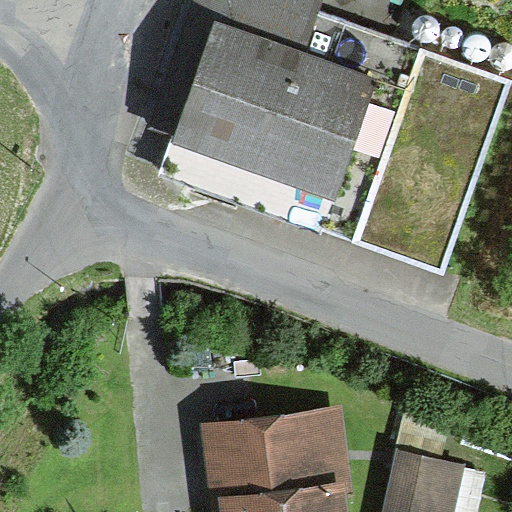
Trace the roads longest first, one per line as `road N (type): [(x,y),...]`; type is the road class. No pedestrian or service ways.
road 1 (unclassified): [(511,367),(143,230),(85,201)]
road 2 (unclassified): [(86,40),(85,201)]
road 3 (unclassified): [(85,201),(0,309)]
